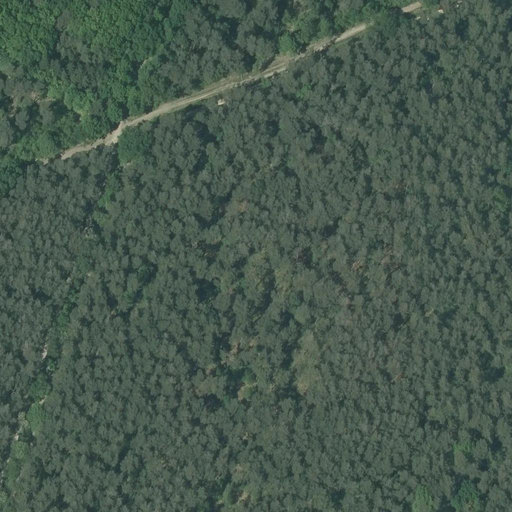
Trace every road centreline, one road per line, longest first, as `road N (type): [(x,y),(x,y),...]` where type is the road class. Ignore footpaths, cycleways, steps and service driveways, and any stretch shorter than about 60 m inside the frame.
road 1 (unknown): [(439,0),(0,184)]
road 2 (unknown): [(134,127),(10,511)]
road 3 (track): [(480,0),(121,147)]
road 4 (track): [(121,147),(0,495)]
road 5 (track): [(173,8),(122,112),(115,136),(121,147)]
road 6 (track): [(121,147),(0,203)]
